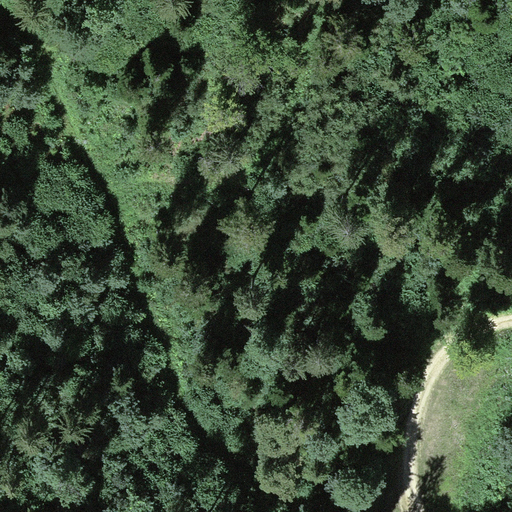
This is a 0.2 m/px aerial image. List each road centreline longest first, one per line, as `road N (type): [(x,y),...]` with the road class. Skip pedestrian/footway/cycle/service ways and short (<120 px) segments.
road 1 (track): [(0,2),(171,406),(282,469),(338,481),(404,474)]
road 2 (track): [(410,511),(403,429),(415,378),(440,343),(479,322),(511,319)]
